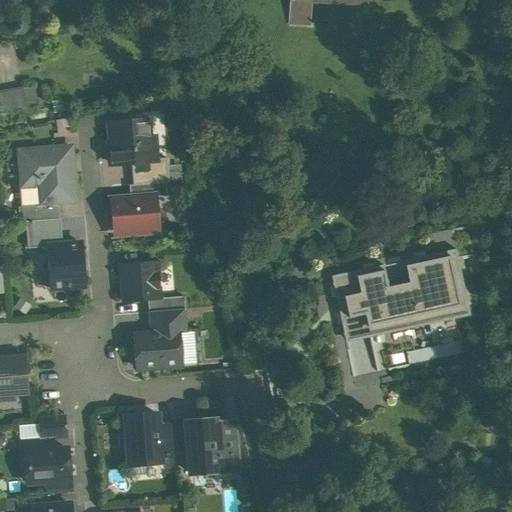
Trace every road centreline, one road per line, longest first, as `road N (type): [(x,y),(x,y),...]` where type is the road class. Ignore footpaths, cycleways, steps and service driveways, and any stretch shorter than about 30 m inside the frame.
road 1 (residential): [(86,115),(101,310),(85,358)]
road 2 (residential): [(85,358),(122,394),(232,386)]
road 3 (residential): [(85,358),(78,388),(88,511)]
road 4 (track): [(232,386),(264,511)]
